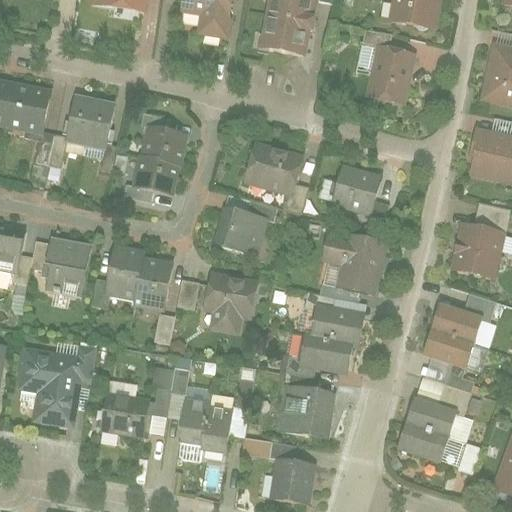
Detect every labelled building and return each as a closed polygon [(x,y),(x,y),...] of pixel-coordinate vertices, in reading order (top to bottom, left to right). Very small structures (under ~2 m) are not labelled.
[(91,0),(91,9),(148,16),(150,0),(91,0)] [(200,36),(232,41),(238,0),(185,0),(183,16),(203,19),(200,36)] [(307,61),(319,0),(272,0),(262,52),(307,61)] [(437,35),(444,0),(394,0),(389,25),(437,35)] [(511,0),(504,0),(503,7),(511,8),(511,0)] [(511,50),(494,47),(482,103),(511,109),(511,50)] [(407,112),(419,58),(377,49),(365,103),(407,112)] [(17,86),(0,83),(0,129),(8,131),(17,86)] [(53,93),(17,86),(8,131),(44,138),(53,93)] [(98,107),(75,102),(66,140),(89,145),(98,107)] [(121,112),(98,107),(89,145),(112,151),(121,112)] [(184,169),(190,138),(147,129),(141,160),(184,169)] [(476,162),(472,179),(511,188),(511,139),(474,131),(467,160),(476,162)] [(100,161),(101,154),(66,146),(64,153),(100,161)] [(294,201),(305,158),(256,146),(246,189),(294,201)] [(178,200),(184,169),(141,160),(134,191),(178,200)] [(334,211),(374,222),(384,181),(345,170),(334,211)] [(225,211),(215,249),(260,261),(271,223),(225,211)] [(496,282),(505,236),(460,226),(450,272),(496,282)] [(0,274),(21,278),(28,237),(0,231),(0,274)] [(337,294),(378,303),(390,248),(354,240),(352,248),(329,243),(324,267),(342,271),(337,294)] [(84,302),(93,249),(56,243),(47,295),(84,302)] [(165,317),(175,266),(148,261),(149,256),(117,249),(107,299),(135,304),(134,311),(165,317)] [(255,323),(261,288),(233,283),(233,280),(213,277),(206,314),(215,316),(212,333),(240,338),(243,321),(255,323)] [(442,307),(434,334),(477,347),(485,320),(442,307)] [(362,350),(368,318),(320,308),(314,341),(356,349),(362,350)] [(159,316),(152,343),(169,348),(176,321),(159,316)] [(434,334),(426,361),(469,374),(477,347),(434,334)] [(302,371),(350,380),(356,349),(314,341),(308,340),(302,371)] [(27,352),(20,393),(41,397),(36,426),(75,433),(83,390),(92,391),(98,354),(79,351),(77,360),(27,352)] [(279,435),(330,444),(337,398),(287,389),(279,435)] [(112,397),(105,435),(148,443),(155,405),(112,397)] [(416,402),(408,429),(451,442),(459,415),(416,402)] [(212,408),(188,404),(181,447),(183,447),(205,450),(211,411),(212,408)] [(205,454),(229,458),(236,415),(211,411),(205,450),(205,454)] [(408,429),(400,455),(442,468),(451,442),(408,429)] [(511,499),(511,438),(510,438),(493,493),(511,499)] [(240,456),(268,461),(271,446),(243,441),(240,456)] [(181,462),(203,466),(205,454),(205,450),(183,447),(181,462)] [(318,470),(278,463),(271,504),(312,511),(318,470)]
